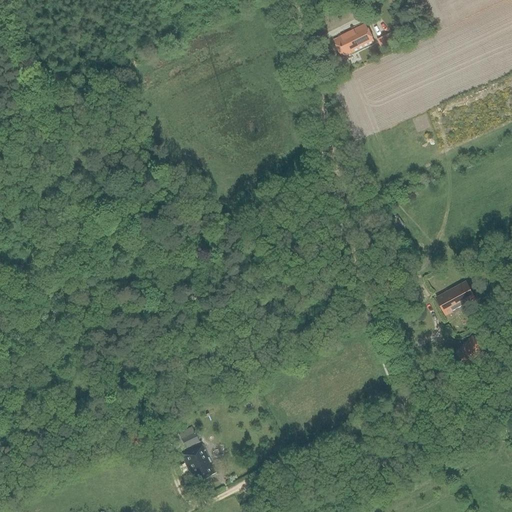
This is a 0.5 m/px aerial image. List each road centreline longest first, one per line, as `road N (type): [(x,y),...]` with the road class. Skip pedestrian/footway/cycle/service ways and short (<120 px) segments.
road 1 (track): [(411,407),(367,294),(336,171)]
road 2 (track): [(191,510),(411,407)]
road 3 (track): [(336,171),(292,0)]
